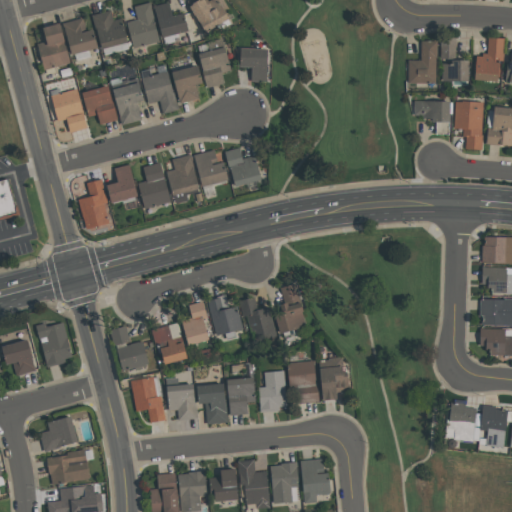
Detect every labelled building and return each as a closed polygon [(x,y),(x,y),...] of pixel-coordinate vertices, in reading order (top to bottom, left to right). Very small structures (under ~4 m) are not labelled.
[(191,6),(192,6),(189,1),(190,0),(209,0),(210,1),(211,0),(220,0),(231,18),(230,19),(232,24),(221,30),(219,25),(207,32),(198,17),(198,18),(191,6)] [(161,41),(135,48),(128,22),(139,19),(136,6),(151,2),(161,41)] [(156,6),(170,2),(174,15),(185,13),(190,30),(179,33),(181,40),(167,44),(165,37),(164,37),(156,6)] [(130,42),(128,42),(130,49),(106,55),(105,48),(104,49),(99,31),(97,31),(93,15),(112,10),(115,20),(123,18),(130,42)] [(100,47),(90,50),(92,56),(78,60),(76,54),(74,54),(67,28),(66,28),(64,23),(84,17),(88,31),(95,29),(100,47)] [(46,42),(42,28),(61,23),(72,63),(45,70),(39,44),(46,42)] [(444,80),(444,63),(453,63),(453,58),(442,58),(442,37),(458,37),(457,59),(470,59),(470,81),(444,80)] [(499,81),(476,79),(478,55),(484,56),(484,53),(488,53),(490,37),(506,38),(504,61),(501,60),(499,81)] [(209,87),(200,53),(211,50),(209,42),(224,38),(226,47),(227,46),(233,70),(223,73),(226,83),(209,87)] [(410,83),(410,60),(423,60),(423,40),(439,40),(439,57),(437,57),(437,83),(410,83)] [(269,49),(268,81),(253,81),(253,68),(249,68),(249,66),(242,66),(242,48),(269,49)] [(204,83),(197,85),(201,98),(182,103),(173,72),(200,65),(204,83)] [(143,78),(169,71),(176,95),(177,95),(181,109),(165,114),(161,100),(150,103),(143,78)] [(143,119),(123,125),(120,115),(121,114),(114,89),(140,82),(145,100),(139,102),(143,119)] [(102,124),(99,114),(90,116),(83,92),(110,85),(119,120),(102,124)] [(72,133),(68,119),(59,121),(52,95),(53,95),(52,90),(61,88),(62,93),(78,88),(89,128),(72,133)] [(416,115),(416,100),(452,101),(452,121),(451,121),(451,134),(438,134),(438,121),(434,121),(434,118),(424,117),(424,115),(416,115)] [(483,149),(467,148),(468,136),(464,136),(465,128),(456,128),(457,101),(464,101),(464,100),(484,101),(483,135),(484,135),(483,149)] [(488,143),(490,127),(488,127),(490,110),(496,110),(496,106),(511,107),(511,133),(504,133),(503,145),(488,143)] [(263,179),(237,186),(233,169),(231,169),(226,151),(241,147),(244,159),(257,155),(263,179)] [(196,155),(216,149),(220,163),(226,161),(230,179),(204,186),(196,155)] [(173,159),(193,154),(195,160),(194,160),(202,191),(188,194),(190,200),(178,203),(176,195),(175,196),(168,171),(176,169),(173,159)] [(173,202),(146,208),(140,183),(148,181),(145,167),(162,162),(173,202)] [(116,168),(131,164),(139,196),(113,203),(108,185),(120,182),(116,168)] [(88,183),(103,179),(104,183),(109,202),(105,203),(111,223),(88,229),(85,217),(84,217),(80,199),(91,196),(88,183)] [(0,184),(0,222),(17,219),(9,182),(0,184)] [(483,262),(484,245),(486,245),(486,236),(511,236),(511,263),(507,263),(507,262),(483,262)] [(511,293),(493,293),(493,288),(489,288),(489,284),(483,284),(484,266),(487,266),(487,267),(511,267),(511,293)] [(307,325),(282,333),(276,313),(283,311),(281,304),(286,303),(281,288),(297,283),(305,311),(303,311),(307,325)] [(244,329),(236,331),(237,337),(228,339),(226,333),(217,335),(208,301),(217,298),(217,297),(227,294),(231,308),(238,306),(244,329)] [(270,306),(278,336),(254,342),(248,315),(244,316),(240,301),(255,297),(259,309),(270,306)] [(511,298),(511,324),(483,324),(484,315),(481,315),(482,298),(505,299),(505,298),(511,298)] [(190,345),(183,320),(193,317),(190,305),(204,301),(208,317),(205,318),(210,339),(190,345)] [(49,367),(47,362),(48,361),(43,343),(42,338),(41,338),(37,325),(47,323),(48,327),(65,322),(74,358),(68,360),(68,362),(49,367)] [(189,358),(166,364),(162,348),(170,346),(168,341),(157,344),(153,330),(179,322),(183,336),(175,338),(177,344),(184,342),(189,358)] [(150,364),(143,366),(144,368),(137,370),(136,368),(124,371),(118,348),(117,345),(115,345),(111,330),(127,326),(131,341),(127,342),(128,345),(132,344),(131,344),(140,341),(140,342),(144,341),(150,364)] [(511,335),(511,354),(491,354),(491,349),(487,349),(487,346),(481,345),(482,328),(507,329),(506,335),(511,335)] [(3,346),(29,340),(37,371),(18,376),(15,363),(8,364),(3,346)] [(325,400),(321,367),(320,361),(330,360),(330,358),(344,357),(345,365),(344,365),(345,372),(349,371),(350,389),(341,390),(341,391),(338,392),(339,398),(325,400)] [(299,388),(291,388),(288,363),(315,360),(318,383),(320,401),(301,403),(299,388)] [(265,372),(285,370),(288,406),(281,406),(281,410),(262,412),(260,387),(266,386),(265,372)] [(138,411),(132,381),(155,376),(155,377),(160,376),(164,396),(162,396),(166,416),(167,419),(151,422),(149,409),(138,411)] [(228,379),(255,377),(257,401),(248,402),(249,413),(231,415),(228,379)] [(168,386),(194,383),(196,402),(197,402),(198,418),(180,420),(179,410),(170,410),(168,386)] [(208,424),(206,403),(200,403),(198,385),(225,383),(226,399),(227,399),(229,422),(208,424)] [(478,407),(476,427),(481,427),(480,440),(474,440),(474,441),(455,439),(455,438),(447,437),(448,420),(451,420),(452,402),(467,403),(466,406),(478,407)] [(481,430),(484,405),(497,406),(497,408),(509,409),(507,431),(506,431),(505,447),(487,445),(489,430),(481,430)] [(79,441),(61,446),(61,447),(46,452),(41,433),(51,430),(48,422),(72,416),(79,441)] [(53,484),(52,473),(50,474),(48,457),(52,457),(68,455),(68,452),(86,449),(91,478),(53,484)] [(305,503),(304,491),(305,491),(302,460),(324,458),(325,473),(330,472),(332,493),(330,493),(330,494),(326,494),(324,494),(317,495),(318,502),(305,503)] [(239,461),(255,459),(256,472),(268,471),(271,507),(257,508),(257,503),(247,504),(246,484),(242,484),(241,475),(240,476),(239,461)] [(275,503),(271,466),(282,465),(282,463),(298,461),(299,466),(298,467),(301,500),(275,503)] [(216,501),(216,494),(212,495),(210,477),(222,477),(222,469),(237,468),(239,499),(216,501)] [(182,511),(180,497),(181,496),(179,474),(189,473),(189,472),(206,470),(207,475),(206,475),(208,495),(200,496),(202,510),(182,511)] [(158,474),(175,473),(177,488),(178,487),(180,511),(165,511),(165,510),(153,511),(151,489),(159,488),(158,474)] [(60,489),(95,485),(96,494),(102,493),(104,511),(49,511),(49,502),(62,500),(60,489)]
